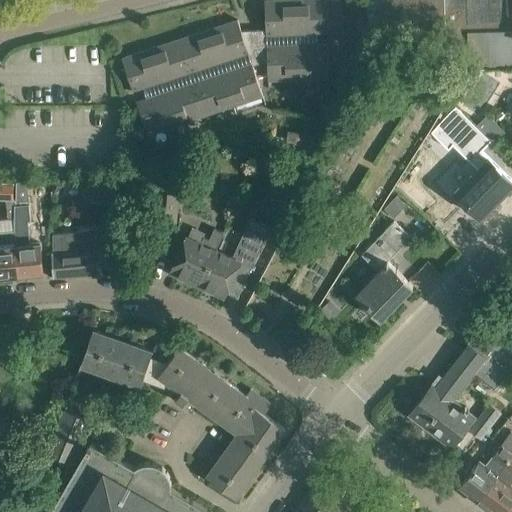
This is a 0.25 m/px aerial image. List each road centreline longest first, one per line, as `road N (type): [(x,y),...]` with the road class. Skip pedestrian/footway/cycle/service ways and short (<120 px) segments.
road 1 (residential): [(336,418),(197,314),(92,292),(0,300)]
road 2 (residential): [(511,237),(336,418)]
road 3 (residential): [(458,511),(336,418)]
road 4 (residential): [(0,38),(143,0)]
